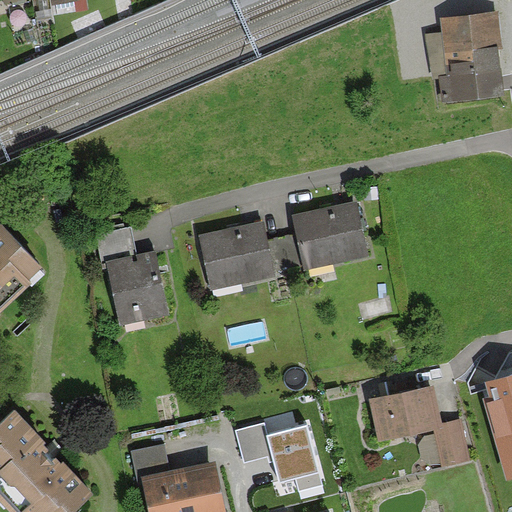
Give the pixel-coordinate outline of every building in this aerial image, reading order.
[(502,93),(492,9),(437,15),(446,99),(502,93)] [(302,266),(363,252),(350,200),(290,214),(302,266)] [(271,276),(261,219),(195,231),(206,288),(271,276)] [(0,225),(0,301),(40,265),(37,261),(3,223),(0,225)] [(103,260),(132,253),(126,225),(91,232),(98,261),(103,260)] [(165,312),(151,249),(132,253),(103,260),(117,323),(165,312)] [(511,371),(487,379),(489,388),(487,396),(499,436),(497,437),(509,475),(511,474),(511,371)] [(432,381),(371,395),(381,437),(434,425),(443,464),(471,458),(461,414),(441,419),(432,381)] [(0,486),(25,511),(68,511),(91,491),(53,451),(11,408),(0,418),(0,486)] [(319,460),(307,417),(271,427),(268,417),(235,426),(245,460),(274,452),(279,471),(319,460)] [(227,511),(216,457),(173,466),(168,442),(136,449),(141,473),(145,472),(153,511),(227,511)] [(299,476),(283,479),(285,495),(301,492),(299,476)]
